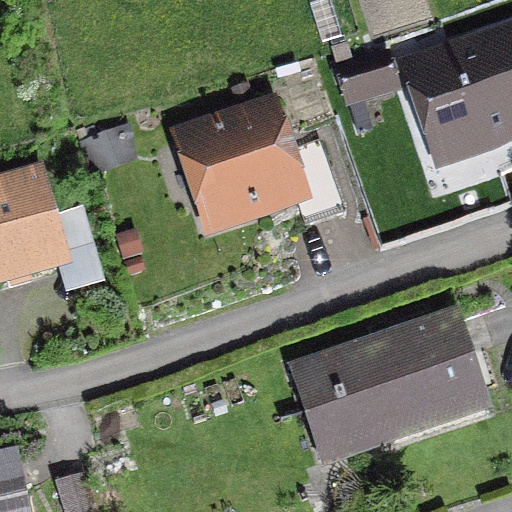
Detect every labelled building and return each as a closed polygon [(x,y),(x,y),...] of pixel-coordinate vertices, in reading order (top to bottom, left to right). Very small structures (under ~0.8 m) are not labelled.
[(511,40),(408,75),(437,161),(511,135),(511,40)] [(383,62),(336,76),(343,97),(389,83),(383,62)] [(207,229),(293,200),(302,227),(339,216),(316,146),(282,157),(268,115),(179,145),(207,229)] [(0,281),(55,264),(30,180),(0,189),(0,281)] [(319,466),(484,411),(454,323),(289,377),(319,466)] [(126,473),(120,452),(102,457),(108,478),(126,473)] [(0,511),(25,511),(15,457),(0,459),(0,511)] [(105,480),(99,459),(82,464),(88,485),(105,480)] [(61,511),(91,511),(81,478),(53,487),(61,511)]
